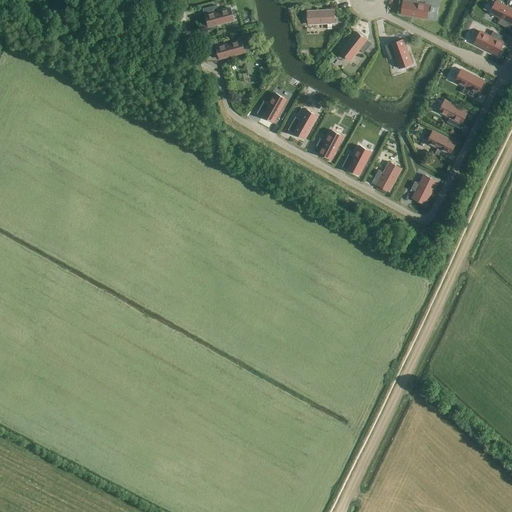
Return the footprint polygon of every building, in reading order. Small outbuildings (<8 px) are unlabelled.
[(428,22),(429,23),(438,27),(444,15),(434,10),(437,5),(427,0),(422,0),(414,16),(424,21),(425,20),(428,22)] [(207,27),(232,20),(229,8),(218,11),(216,5),(212,6),(214,12),(204,14),(207,27)] [(334,23),(334,10),(308,11),(308,24),(327,23),(328,29),(332,29),(331,23),(334,23)] [(511,44),(511,27),(505,24),(503,30),(493,25),(486,37),(495,42),(496,41),(499,43),(500,44),(510,49),(511,44)] [(410,35),(407,34),(407,33),(397,28),(388,46),(401,53),(404,47),(414,52),(420,40),(411,35),(410,35)] [(340,52),(351,60),(356,53),(359,49),(364,53),(366,50),(361,46),(366,40),(356,32),(340,52)] [(220,59),(245,52),(241,40),(216,46),(220,59)] [(482,69),(482,68),(473,63),(467,76),(477,81),(474,86),(487,93),(496,75),(486,70),(482,69)] [(288,97),(277,89),(271,98),(266,95),(257,107),(274,118),(280,109),(280,108),(282,105),(283,105),(288,97)] [(462,123),(468,111),(445,100),(439,111),(450,117),(447,122),(450,124),(453,119),(462,123)] [(305,138),(317,116),(306,110),(300,120),(295,117),(293,121),(299,123),(294,132),(305,138)] [(345,135),(334,127),(328,136),(323,133),(314,146),(331,157),(337,147),(337,146),(339,144),(340,143),(345,135)] [(450,154),(456,143),(433,131),(427,142),(438,148),(435,153),(439,155),(442,150),(450,154)] [(373,153),(362,145),(356,154),(351,151),(342,164),(359,175),(365,165),(365,164),(367,162),(368,161),(373,153)] [(378,170),(377,173),(382,176),(377,185),(389,191),(401,168),(390,162),(384,173),(378,170)] [(435,189),(424,181),(418,190),(413,187),(404,199),(421,210),(427,201),(427,200),(429,197),(430,197),(435,189)]
